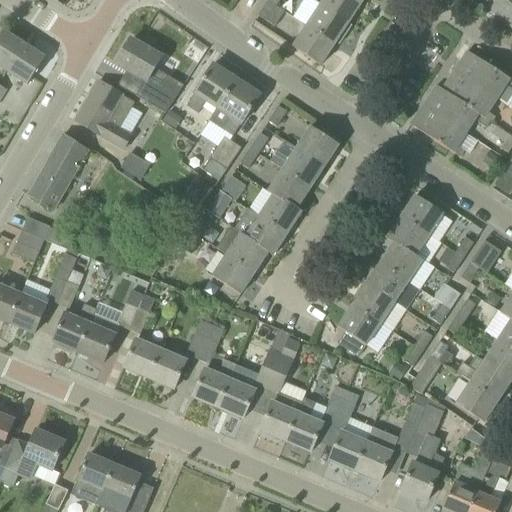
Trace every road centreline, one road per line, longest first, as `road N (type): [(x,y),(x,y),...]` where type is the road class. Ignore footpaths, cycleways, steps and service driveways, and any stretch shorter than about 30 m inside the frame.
road 1 (tertiary): [(355,511),(0,362)]
road 2 (residential): [(358,130),(169,0)]
road 3 (residential): [(511,239),(363,136)]
road 4 (residential): [(0,197),(88,45)]
road 5 (residential): [(363,136),(285,276)]
road 6 (residential): [(358,130),(436,5)]
